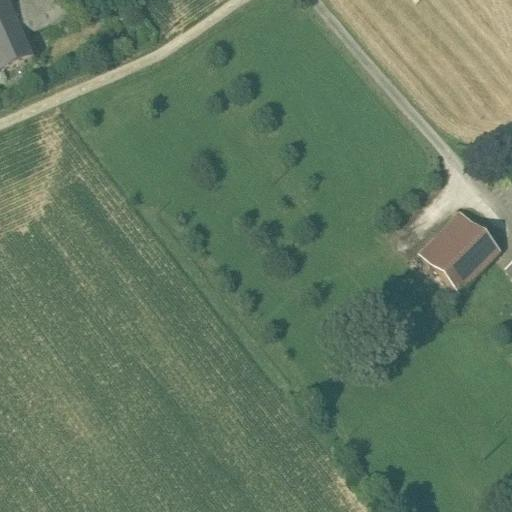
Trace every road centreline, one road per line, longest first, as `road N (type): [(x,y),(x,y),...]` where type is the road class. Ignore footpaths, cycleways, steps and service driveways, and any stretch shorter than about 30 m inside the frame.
road 1 (residential): [(0,122),(156,60),(246,0)]
road 2 (residential): [(307,0),(460,169)]
